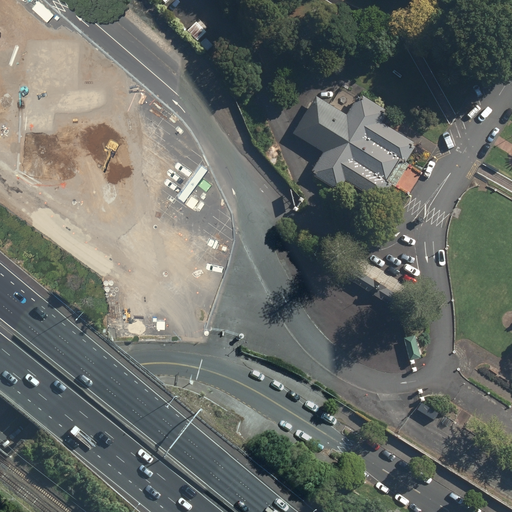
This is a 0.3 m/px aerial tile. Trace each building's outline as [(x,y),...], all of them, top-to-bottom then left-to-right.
[(511,0),(495,0),(491,9),(508,19),(511,12),(511,0)] [(347,182),(380,203),(417,144),(379,120),(385,109),(362,95),(348,116),(315,96),(292,133),(326,154),(313,174),(342,191),(347,182)] [(492,141),(501,147),(511,128),(503,123),(492,141)] [(501,147),(492,141),(480,160),(489,165),(501,147)] [(511,153),(501,171),(511,177),(511,153)] [(492,197),(470,208),(477,224),(476,225),(475,226),(474,227),(473,227),(473,228),(472,229),(471,230),(470,231),(469,232),(469,233),(468,234),(467,235),(467,236),(466,237),(465,238),(465,239),(464,241),(464,242),(464,243),(463,244),(463,245),(463,246),(463,248),(462,249),(462,250),(462,251),(462,253),(449,253),(449,274),(463,274),(463,276),(464,277),(465,279),(466,280),(467,282),(467,283),(468,284),(469,286),(470,287),(471,288),(473,290),(474,291),(475,292),(476,293),(478,294),(479,295),(480,296),(482,297),(483,298),(485,299),(486,300),(488,300),(489,301),(491,302),(492,302),(494,303),(496,303),(497,304),(499,304),(500,304),(502,304),(504,305),(506,305),(507,305),(509,305),(511,305),(511,304),(511,214),(510,214),(508,214),(506,214),(505,214),(503,214),(502,214),(501,214),(492,197)] [(468,213),(457,210),(452,228),(463,231),(468,213)] [(460,231),(450,230),(449,251),(458,252),(460,231)] [(395,311),(402,334),(412,331),(403,302),(337,258),(330,268),(395,311)] [(402,334),(409,360),(419,357),(412,331),(402,334)]
